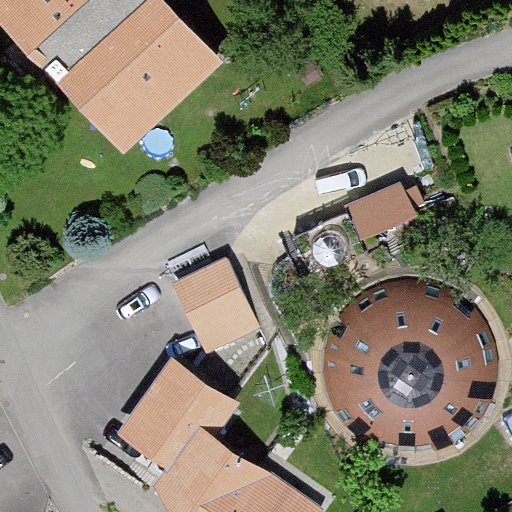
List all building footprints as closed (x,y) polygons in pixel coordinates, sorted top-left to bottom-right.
[(221,60),(165,0),(0,0),(0,23),(120,153),(221,60)] [(417,172),(349,193),(360,229),(428,208),(417,172)] [(259,334),(226,262),(173,286),(206,358),(259,334)] [(412,456),(441,450),(466,434),(485,411),(494,383),(493,354),(483,326),(463,304),(437,290),(408,286),(379,292),(354,307),(335,330),(326,358),(327,388),(337,415),(357,437),(383,451),(412,456)] [(154,487),(169,511),(317,511),(216,442),(240,406),(171,359),(118,436),(166,469),(154,487)]
